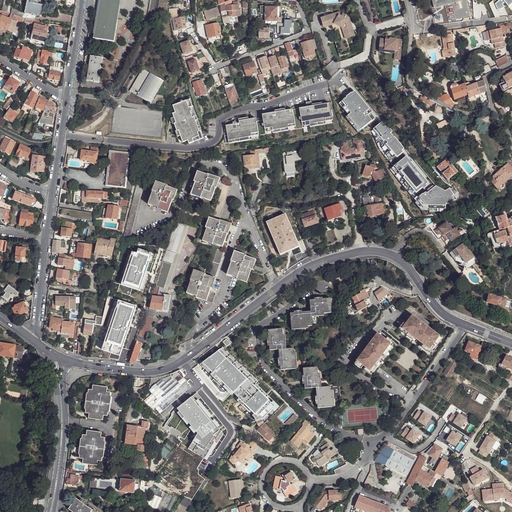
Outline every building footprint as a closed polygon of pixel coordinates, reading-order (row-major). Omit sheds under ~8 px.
[(26,0),(24,13),(23,13),(24,13),(36,16),(39,4),(37,4),(33,3),(33,0),(26,0)] [(121,0),(100,0),(99,8),(94,39),(115,42),(119,17),(121,5),(121,0)] [(230,0),(224,2),(219,5),(220,11),(230,11),(239,11),(239,10),(239,3),(234,4),(231,4),(230,0)] [(265,7),(266,12),(265,20),(266,21),(277,21),(277,17),(277,8),(265,7)] [(220,15),(218,9),(206,12),(208,19),(220,15)] [(14,10),(13,15),(23,18),(24,13),(23,13),(24,13),(14,10)] [(342,16),(337,13),(325,17),(328,26),(333,25),(334,28),(339,27),(343,40),(336,42),(340,57),(351,53),(346,39),(345,35),(355,32),(351,21),(345,17),(347,15),(343,13),(342,16)] [(13,15),(11,14),(9,19),(5,17),(5,15),(2,14),(0,18),(0,27),(8,30),(8,29),(13,15)] [(23,18),(13,15),(8,29),(8,30),(15,33),(17,28),(15,27),(17,21),(16,21),(17,21),(21,22),(22,20),(23,18)] [(184,17),(173,19),(175,31),(187,28),(184,17)] [(285,20),(285,24),(281,24),(278,24),(278,25),(277,33),(281,33),(281,34),(290,34),(290,20),(285,20)] [(218,23),(205,26),(208,38),(220,36),(218,23)] [(33,29),(31,35),(30,40),(44,43),(45,41),(46,40),(45,38),(48,27),(40,25),(34,24),(33,29)] [(259,38),(269,38),(269,29),(259,29),(259,38)] [(488,31),(490,40),(491,45),(494,44),(495,49),(504,47),(503,42),(502,42),(501,38),(502,38),(501,34),(500,35),(499,29),(488,31)] [(446,50),(442,51),(443,58),(456,56),(453,34),(444,35),(446,50)] [(402,39),(389,37),(389,38),(388,38),(388,39),(385,39),(379,38),(378,48),(395,50),(395,47),(401,47),(402,39)] [(317,49),(314,39),(301,43),(304,53),(305,52),(314,50),(317,49)] [(180,44),(185,58),(197,54),(196,50),(193,51),(189,41),(180,44)] [(290,42),(285,44),(289,57),(294,55),(290,42)] [(16,48),(14,57),(23,60),(23,59),(29,61),(32,50),(27,49),(27,48),(22,47),(21,50),(16,48)] [(395,50),(378,48),(378,51),(394,52),(394,58),(399,59),(401,47),(395,47),(395,50)] [(314,50),(305,52),(307,59),(316,56),(314,50)] [(46,64),(46,60),(48,52),(42,51),(41,59),(40,61),(40,63),(46,64)] [(284,55),(278,57),(282,69),(288,67),(284,55)] [(495,61),(498,67),(507,63),(507,62),(507,61),(506,55),(495,61)] [(103,58),(91,56),(87,80),(99,82),(103,58)] [(268,70),(271,70),(270,69),(266,56),(257,60),(261,70),(267,68),(268,70)] [(275,56),(268,58),(272,68),(278,66),(275,56)] [(199,59),(188,63),(192,74),(203,70),(199,59)] [(243,66),(247,76),(257,73),(254,62),(243,66)] [(230,73),(231,74),(239,71),(236,63),(228,66),(230,73)] [(272,68),(270,69),(271,70),(273,75),(281,73),(278,66),(272,68)] [(511,66),(500,72),(503,77),(511,72),(511,66)] [(151,103),(154,98),(164,81),(143,69),(130,91),(151,103)] [(58,80),(60,72),(50,71),(48,79),(58,80)] [(511,86),(511,72),(503,77),(505,81),(499,84),(502,92),(505,92),(508,91),(508,89),(511,86)] [(4,86),(13,92),(18,85),(13,82),(14,80),(10,78),(4,86)] [(475,83),(478,94),(486,91),(486,88),(485,84),(484,80),(475,83)] [(468,82),(465,84),(469,97),(478,94),(475,83),(471,85),(470,83),(468,82)] [(224,86),(229,100),(232,99),(233,102),(237,101),(236,97),(237,97),(232,83),(224,86)] [(469,97),(465,84),(458,87),(458,85),(455,84),(452,85),(451,88),(454,100),(468,95),(469,98),(469,97)] [(203,85),(194,88),(198,97),(206,95),(203,85)] [(12,94),(13,92),(4,86),(3,88),(12,94)] [(459,195),(452,185),(443,189),(431,184),(405,153),(354,89),(337,101),(357,133),(361,130),(364,133),(369,132),(370,135),(378,150),(392,167),(388,169),(423,214),(441,213),(442,209),(448,201),(459,195)] [(31,107),(34,108),(38,96),(37,96),(35,94),(31,92),(24,103),(27,105),(31,107)] [(438,98),(452,106),(453,104),(449,94),(446,94),(443,96),(441,97),(438,98)] [(421,97),(422,99),(432,106),(435,102),(422,95),(421,97)] [(35,107),(44,110),(48,101),(39,97),(35,107)] [(235,107),(241,104),(239,97),(237,98),(238,101),(233,103),(235,107)] [(8,108),(13,101),(10,99),(5,105),(8,108)] [(189,100),(173,106),(175,113),(171,115),(170,119),(174,118),(176,123),(174,124),(177,131),(179,131),(181,136),(183,142),(188,140),(189,144),(203,139),(189,100)] [(44,110),(37,126),(43,127),(43,124),(52,125),(53,120),(55,108),(53,104),(48,101),(44,110)] [(233,125),(226,126),(229,141),(251,137),(326,124),(325,119),(332,117),(330,104),(323,105),(323,103),(312,105),(312,104),(306,105),(307,107),(274,113),(274,111),(269,112),(270,113),(262,115),(263,120),(256,121),(256,119),(248,120),(248,118),(234,120),(235,122),(233,122),(233,125)] [(444,107),(437,103),(434,110),(442,113),(444,107)] [(18,114),(9,108),(4,116),(12,122),(18,114)] [(457,121),(450,123),(453,130),(459,128),(457,121)] [(0,149),(9,154),(15,143),(10,140),(5,138),(4,139),(0,147),(0,149)] [(21,155),(27,158),(30,149),(20,145),(16,155),(20,157),(21,155)] [(341,151),(343,158),(343,160),(359,158),(364,157),(363,151),(363,147),(355,149),(341,151)] [(89,161),(89,163),(97,164),(98,152),(94,151),(90,151),(85,150),(81,150),(80,160),(85,161),(89,161)] [(111,151),(107,185),(125,187),(130,154),(111,151)] [(284,165),(293,164),(292,160),(292,153),(291,152),(283,153),(284,165)] [(30,170),(37,171),(43,172),(43,168),(44,164),(44,161),(45,157),(32,155),(30,170)] [(246,157),(244,157),(245,170),(259,169),(258,155),(250,155),(250,157),(246,157)] [(438,168),(448,179),(457,172),(454,169),(454,168),(450,163),(449,164),(447,160),(438,168)] [(497,189),(511,175),(511,168),(508,163),(493,177),(495,179),(491,182),(497,189)] [(294,172),(293,164),(284,165),(285,173),(286,173),(293,172),(294,172)] [(384,177),(380,170),(376,172),(373,171),(375,166),(370,165),(369,167),(365,166),(362,176),(366,177),(369,175),(372,176),(375,181),(384,177)] [(438,168),(434,171),(444,182),(448,179),(438,168)] [(217,188),(219,182),(220,178),(208,174),(208,175),(198,171),(194,181),(196,182),(191,195),(201,199),(202,198),(211,201),(216,188),(217,188)] [(138,181),(123,236),(130,238),(144,183),(138,181)] [(168,212),(173,199),(175,200),(178,190),(168,186),(168,185),(156,181),(152,191),(153,191),(148,204),(158,208),(158,209),(168,212)] [(219,182),(217,188),(223,190),(213,219),(217,219),(220,220),(231,186),(219,182)] [(379,187),(372,189),(374,197),(381,195),(379,187)] [(12,199),(31,206),(33,200),(30,199),(31,197),(15,191),(12,199)] [(362,198),(364,212),(366,211),(367,216),(367,217),(379,215),(379,214),(386,212),(386,208),(385,202),(371,205),(369,197),(366,198),(362,198)] [(118,220),(120,206),(108,204),(106,216),(112,217),(112,219),(118,220)] [(328,221),(340,217),(341,216),(341,215),(340,212),(342,211),(340,204),(324,209),(328,221)] [(305,228),(318,223),(314,210),(301,215),(305,228)] [(27,214),(21,213),(19,224),(31,226),(34,213),(28,212),(27,214)] [(507,227),(508,227),(506,221),(507,220),(505,215),(496,217),(499,230),(507,227)] [(232,224),(220,220),(217,219),(213,219),(210,217),(206,228),(208,228),(203,241),(214,245),(214,243),(223,247),(228,234),(229,234),(230,230),(232,225),(232,224)] [(80,223),(66,220),(65,228),(62,227),(61,236),(70,237),(73,228),(79,229),(80,223)] [(448,221),(435,230),(440,238),(442,237),(443,236),(453,229),(448,221)] [(164,261),(173,264),(185,225),(177,223),(164,261)] [(185,225),(173,264),(165,289),(168,290),(189,227),(185,225)] [(192,225),(188,231),(193,234),(191,236),(195,238),(200,229),(192,225)] [(271,237),(274,236),(283,233),(280,227),(268,231),(271,237)] [(453,229),(443,236),(449,244),(461,235),(455,227),(453,229)] [(274,236),(271,237),(274,243),(269,245),(274,254),(294,245),(288,231),(283,233),(274,236)] [(497,244),(507,241),(506,237),(507,237),(504,231),(498,233),(497,231),(494,233),(497,244)] [(498,246),(497,244),(494,233),(490,234),(491,238),(494,248),(498,246)] [(99,238),(96,253),(102,255),(102,254),(113,257),(117,239),(112,238),(111,240),(99,238)] [(66,241),(54,240),(52,252),(58,253),(59,253),(60,247),(65,248),(66,241)] [(85,244),(78,243),(77,254),(74,253),(73,256),(77,257),(83,258),(85,244)] [(465,243),(453,251),(458,257),(455,259),(457,262),(458,263),(458,264),(459,264),(460,265),(461,265),(462,265),(464,265),(465,265),(465,264),(466,264),(475,257),(465,243)] [(86,244),(85,244),(83,258),(88,258),(89,255),(91,255),(92,245),(86,244)] [(15,256),(15,257),(14,260),(19,260),(20,261),(21,262),(22,263),(25,263),(26,263),(27,261),(27,259),(26,258),(27,252),(26,252),(25,252),(25,247),(16,246),(15,252),(15,256)] [(134,253),(123,284),(140,290),(152,254),(139,249),(138,253),(134,253)] [(224,251),(218,249),(209,274),(216,277),(224,251)] [(237,278),(247,282),(252,269),(254,270),(257,259),(247,256),(247,255),(235,251),(231,261),(232,261),(228,274),(238,277),(237,278)] [(73,260),(73,256),(63,254),(62,258),(59,257),(57,265),(65,266),(65,270),(69,271),(73,271),(75,261),(73,260)] [(165,289),(173,264),(164,261),(156,285),(165,289)] [(68,280),(69,271),(65,270),(57,269),(55,280),(63,281),(63,279),(68,280)] [(196,297),(207,300),(210,291),(211,288),(213,288),(216,278),(206,274),(206,273),(194,269),(191,279),(192,279),(187,292),(197,296),(196,297)] [(16,296),(19,291),(8,285),(4,290),(6,292),(3,296),(7,299),(10,295),(12,296),(14,294),(16,296)] [(154,285),(151,296),(153,296),(165,298),(165,295),(167,295),(168,290),(165,289),(156,285),(154,285)] [(374,293),(378,300),(388,293),(382,287),(374,293)] [(352,298),(354,300),(358,312),(368,307),(371,305),(372,305),(364,289),(360,292),(360,294),(352,298)] [(481,297),(483,293),(470,289),(469,293),(481,297)] [(210,291),(207,300),(213,303),(217,293),(210,291)] [(4,292),(1,296),(8,301),(10,297),(13,299),(14,298),(12,296),(10,295),(7,299),(3,296),(6,292),(4,292)] [(489,294),(487,302),(505,308),(507,300),(502,298),(489,294)] [(171,296),(167,295),(165,295),(165,298),(153,296),(151,308),(151,309),(157,310),(168,311),(169,311),(171,296)] [(56,306),(65,306),(65,297),(56,297),(56,301),(53,301),(52,309),(56,309),(56,306)] [(65,306),(65,309),(70,309),(76,309),(76,300),(69,300),(70,297),(65,297),(65,306)] [(315,300),(310,301),(311,312),(311,315),(324,314),(332,313),(330,299),(323,299),(315,300)] [(17,312),(18,314),(27,310),(25,306),(28,305),(26,301),(23,302),(23,301),(14,305),(14,306),(11,307),(13,311),(14,311),(15,313),(17,312)] [(136,307),(119,301),(103,349),(120,356),(136,307)] [(147,307),(145,315),(154,318),(157,310),(151,309),(151,308),(147,307)] [(294,313),(290,314),(292,328),(308,326),(312,326),(311,317),(311,315),(311,312),(302,313),(294,313)] [(403,322),(400,326),(412,335),(420,341),(427,346),(431,341),(432,339),(437,332),(418,320),(418,319),(409,313),(403,322)] [(140,330),(138,335),(146,338),(154,318),(145,315),(146,316),(142,330),(140,330)] [(53,329),(53,331),(62,332),(62,334),(69,335),(69,338),(73,338),(75,324),(63,322),(63,320),(52,318),(50,329),(53,329)] [(84,334),(93,336),(94,329),(94,324),(96,324),(97,322),(95,321),(92,321),(86,320),(84,334)] [(400,326),(403,322),(401,320),(396,327),(410,337),(412,335),(400,326)] [(282,329),(268,330),(269,337),(269,346),(270,351),(279,350),(284,349),(283,336),(282,329)] [(440,334),(437,332),(432,339),(435,341),(440,334)] [(388,342),(384,339),(375,333),(369,342),(368,342),(356,361),(363,366),(365,367),(370,370),(375,362),(380,355),(380,354),(388,342)] [(138,335),(137,340),(144,343),(146,338),(138,335)] [(226,337),(222,340),(228,346),(232,343),(226,337)] [(384,339),(388,342),(380,354),(380,355),(382,356),(392,342),(385,337),(384,339)] [(484,340),(482,340),(480,345),(476,356),(470,353),(470,354),(470,355),(471,355),(477,358),(478,356),(484,340)] [(427,346),(420,341),(418,343),(427,350),(433,342),(431,341),(427,346)] [(470,353),(476,356),(480,345),(468,341),(464,351),(470,353)] [(0,354),(22,358),(24,347),(0,343),(0,354)] [(130,362),(136,361),(142,344),(137,343),(130,362)] [(223,348),(199,366),(254,415),(252,417),(255,419),(258,425),(260,427),(264,423),(280,407),(255,384),(258,381),(223,348)] [(284,349),(279,350),(280,358),(281,366),(281,370),(295,369),(294,349),(286,349),(284,349)] [(511,370),(511,358),(506,356),(501,365),(511,370)] [(449,360),(442,371),(445,373),(452,362),(449,360)] [(370,370),(365,367),(363,369),(371,374),(378,364),(375,362),(370,370)] [(452,362),(445,373),(447,375),(454,364),(452,362)] [(318,367),(303,368),(304,376),(305,385),(305,389),(316,388),(320,388),(318,375),(318,367)] [(162,379),(149,390),(152,393),(144,401),(152,410),(154,408),(160,414),(192,387),(181,370),(162,379)] [(106,416),(109,392),(107,392),(107,387),(93,385),(93,390),(90,390),(87,413),(90,414),(89,419),(103,420),(104,416),(106,416)] [(320,388),(316,388),(317,396),(317,404),(318,409),(332,407),(331,390),(331,387),(322,387),(320,388)] [(483,402),(487,405),(490,400),(472,389),(468,395),(482,404),(483,402)] [(191,397),(177,408),(198,434),(189,449),(204,458),(221,432),(191,397)] [(382,403),(341,406),(343,428),(384,425),(382,403)] [(422,413),(417,410),(413,417),(425,426),(431,417),(423,412),(422,413)] [(457,417),(452,414),(448,420),(461,428),(466,419),(459,414),(457,417)] [(294,415),(287,422),(290,426),(297,418),(294,415)] [(466,419),(461,428),(463,430),(469,421),(466,419)] [(148,429),(149,422),(141,422),(140,428),(127,426),(125,444),(138,445),(137,450),(144,451),(145,446),(144,445),(146,428),(148,429)] [(298,442),(299,443),(303,439),(308,443),(314,436),(308,431),(312,427),(305,422),(301,426),(303,427),(290,442),(295,447),(298,442)] [(260,427),(258,430),(269,441),(276,434),(264,423),(260,427)] [(406,427),(401,435),(413,443),(419,434),(412,429),(411,430),(406,427)] [(461,438),(449,430),(447,433),(449,435),(446,441),(455,446),(461,438)] [(84,435),(81,459),(84,459),(83,464),(97,466),(98,461),(101,461),(103,438),(101,437),(102,432),(87,431),(87,435),(84,435)] [(498,439),(491,434),(487,441),(486,440),(482,446),(483,447),(479,454),(486,458),(498,439)] [(254,451),(251,449),(244,443),(244,444),(241,442),(237,447),(239,450),(236,453),(234,452),(230,460),(235,464),(239,462),(241,464),(245,459),(250,453),(251,455),(254,451)] [(328,460),(332,458),(338,453),(335,449),(332,451),(329,447),(330,447),(328,443),(321,448),(324,451),(312,459),(315,463),(317,462),(320,467),(329,461),(328,460)] [(433,458),(429,465),(433,468),(443,450),(434,445),(426,454),(433,458)] [(415,461),(386,446),(378,462),(407,476),(415,461)] [(448,460),(452,452),(448,449),(435,471),(439,473),(440,474),(448,460)] [(420,455),(419,457),(408,480),(415,483),(416,481),(427,488),(428,487),(434,477),(430,475),(427,473),(425,472),(420,469),(422,467),(425,468),(429,460),(422,456),(420,455)] [(145,474),(144,458),(137,458),(138,474),(145,474)] [(449,461),(448,460),(440,474),(442,475),(449,461)] [(487,478),(483,471),(479,472),(477,467),(470,470),(472,476),(469,477),(473,485),(487,478)] [(183,485),(185,486),(188,481),(181,475),(182,474),(179,472),(170,482),(179,490),(183,485)] [(288,498),(292,495),(291,493),(298,489),(293,481),(297,479),(292,472),(286,476),(288,479),(286,481),(283,481),(284,478),(277,476),(274,488),(280,489),(281,488),(283,489),(285,491),(284,492),(288,498)] [(68,474),(67,485),(78,486),(79,476),(68,474)] [(436,478),(434,477),(428,487),(430,488),(436,478)] [(135,493),(135,484),(135,480),(121,479),(120,492),(135,493)] [(240,489),(240,480),(230,482),(232,498),(241,497),(240,489)] [(468,491),(471,490),(468,482),(462,485),(466,492),(468,491)] [(502,483),(491,484),(492,489),(487,490),(488,499),(499,498),(503,497),(506,499),(506,500),(511,504),(511,492),(506,488),(505,489),(502,488),(502,483)] [(325,494),(323,491),(314,505),(320,510),(324,505),(325,507),(330,500),(336,500),(336,498),(342,497),(342,490),(329,491),(329,493),(325,494)] [(488,499),(487,490),(481,491),(483,502),(499,499),(499,498),(488,499)] [(146,506),(158,510),(162,497),(150,493),(146,506)] [(408,502),(414,507),(420,498),(413,493),(409,499),(409,500),(408,502)] [(355,507),(367,511),(389,511),(391,508),(359,496),(355,507)] [(180,504),(191,509),(194,502),(183,497),(180,504)] [(80,500),(72,510),(74,511),(93,511),(94,511),(94,510),(80,500)] [(254,511),(251,503),(242,506),(243,511),(254,511)]
